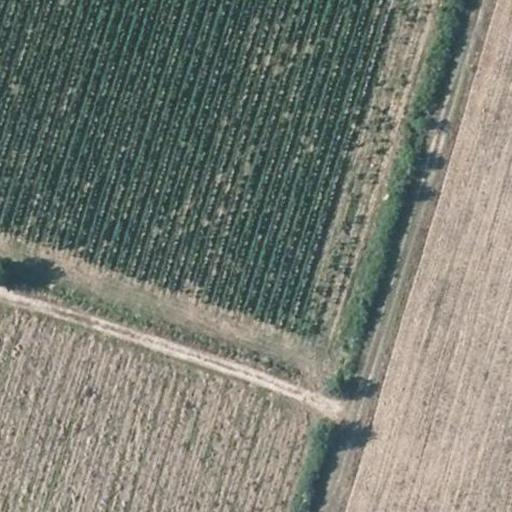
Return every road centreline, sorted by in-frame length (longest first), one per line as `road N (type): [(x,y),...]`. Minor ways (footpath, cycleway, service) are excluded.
road 1 (track): [(325,511),(484,0)]
road 2 (track): [(359,409),(0,290)]
